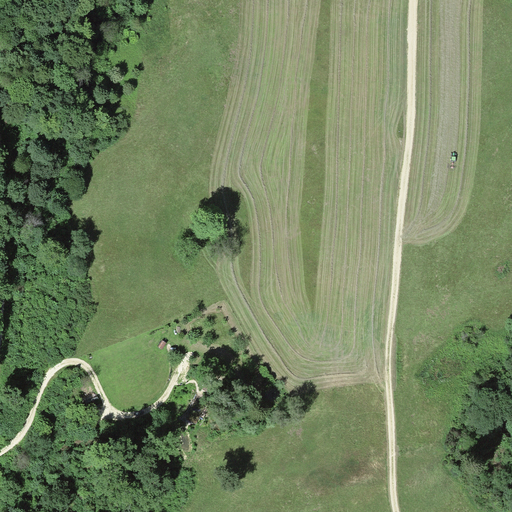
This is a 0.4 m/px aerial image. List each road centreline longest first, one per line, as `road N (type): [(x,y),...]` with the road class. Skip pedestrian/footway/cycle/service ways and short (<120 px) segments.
road 1 (track): [(395,511),(389,362),(413,0)]
road 2 (track): [(0,453),(17,438),(56,366),(86,363),(111,408),(131,411),(166,393),(175,354)]
road 3 (track): [(0,319),(0,186)]
